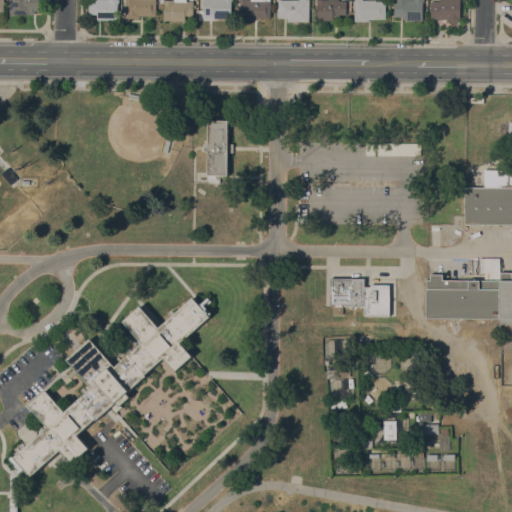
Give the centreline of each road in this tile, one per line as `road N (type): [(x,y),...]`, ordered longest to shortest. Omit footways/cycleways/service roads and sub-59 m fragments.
road 1 (residential): [(278,62),(271,414),(255,449),(186,511)]
road 2 (residential): [(0,305),(30,273),(72,254),(272,251)]
road 3 (secondary): [(64,60),(278,62)]
road 4 (residential): [(425,250),(272,251)]
